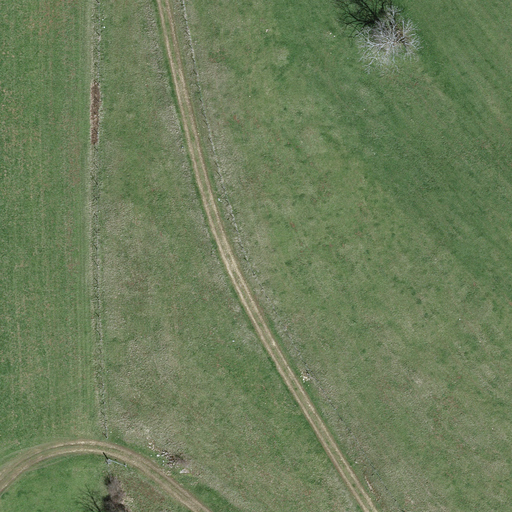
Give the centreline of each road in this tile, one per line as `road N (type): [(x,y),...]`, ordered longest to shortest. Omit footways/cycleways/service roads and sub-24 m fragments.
road 1 (track): [(163,0),(229,279),(371,511)]
road 2 (track): [(193,511),(152,479),(95,454),(33,466),(0,492)]
